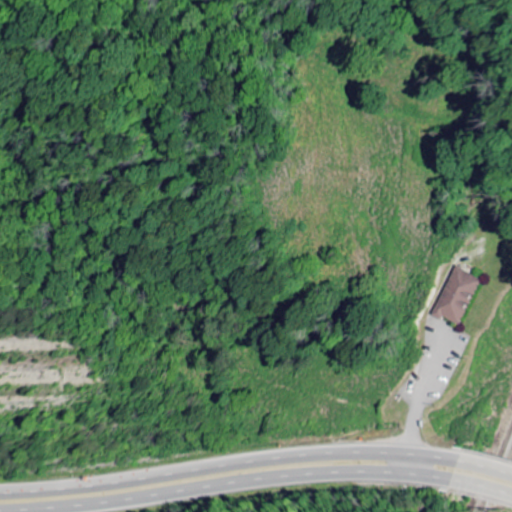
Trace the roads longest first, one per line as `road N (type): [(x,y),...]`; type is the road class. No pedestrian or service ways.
road 1 (trunk): [(472,462),(324,453),(0,488)]
road 2 (trunk): [(32,511),(338,476),(462,482)]
